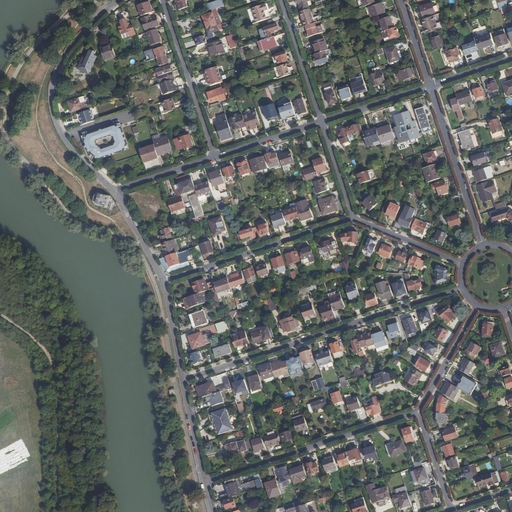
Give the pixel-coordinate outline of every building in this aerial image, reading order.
[(180,10),(189,7),(187,1),(190,0),(189,0),(176,0),(177,3),(178,3),(179,5),(178,5),(180,10)] [(223,0),(220,0),(207,4),(209,11),(215,9),(225,6),(223,0)] [(298,0),(299,3),(302,12),(310,9),(307,2),(311,0),(298,0)] [(499,0),(502,8),(509,6),(506,0),(499,0)] [(138,6),(142,16),(150,13),(154,12),(150,1),(138,6)] [(433,1),(430,2),(421,5),(424,15),(436,11),(433,1)] [(257,23),(267,19),(265,11),(268,9),(266,3),(252,8),(257,23)] [(369,8),(371,14),(372,17),(385,13),(382,4),(369,8)] [(303,20),(305,26),(307,26),(315,23),(310,9),(302,12),(301,12),(303,18),(304,20),(303,20)] [(461,17),(465,15),(467,15),(465,9),(459,11),(459,12),(460,16),(461,17)] [(151,16),(152,18),(158,16),(161,25),(162,24),(158,13),(156,11),(154,12),(150,13),(151,16)] [(207,27),(217,24),(214,13),(205,16),(205,17),(204,17),(207,27)] [(439,13),(435,15),(440,29),(444,27),(439,13)] [(425,23),(428,32),(440,29),(435,15),(423,18),(425,23)] [(151,16),(143,19),(147,29),(161,25),(158,16),(152,18),(151,16)] [(384,32),(394,29),(390,18),(380,21),(384,32)] [(124,25),(126,33),(135,30),(134,26),(132,27),(131,24),(129,25),(127,20),(122,21),(124,25)] [(318,34),(315,23),(307,26),(310,36),(318,34)] [(207,27),(207,28),(210,27),(212,33),(219,31),(217,24),(207,27)] [(277,24),(265,28),(268,37),(273,36),(272,34),(275,33),(274,31),(279,29),(277,24)] [(124,38),(136,34),(135,30),(126,33),(124,25),(121,26),(124,38)] [(384,32),(379,33),(381,40),(386,38),(387,41),(393,38),(399,36),(397,28),(394,29),(384,32)] [(158,29),(148,32),(152,45),(162,42),(158,29)] [(434,43),(435,48),(445,45),(442,33),(433,36),(435,43),(434,43)] [(492,33),(476,38),(480,48),(495,43),(492,33)] [(234,34),(228,36),(232,48),(238,46),(234,34)] [(205,35),(195,38),(198,46),(208,43),(205,35)] [(507,35),(497,38),(500,47),(509,44),(507,35)] [(276,41),(274,37),(262,41),(265,50),(272,47),(271,43),(276,41)] [(480,48),(476,38),(471,39),(472,43),(463,45),(466,53),(480,48)] [(314,44),(317,54),(325,51),(328,50),(325,40),(314,44)] [(210,53),(211,57),(225,53),(221,41),(209,45),(211,52),(210,53)] [(117,56),(114,45),(103,49),(106,60),(117,56)] [(159,57),(168,54),(165,47),(157,49),(159,57)] [(395,47),(387,50),(391,63),(400,60),(395,47)] [(462,53),(459,47),(445,52),(448,63),(461,58),(460,54),(462,53)] [(385,54),(383,48),(381,48),(376,50),(378,56),(385,54)] [(158,58),(155,49),(145,52),(147,56),(150,55),(152,60),(158,58)] [(86,57),(80,69),(90,74),(98,58),(96,56),(97,53),(91,50),(88,58),(86,57)] [(317,54),(315,54),(316,58),(314,59),(316,64),(325,61),(325,63),(329,61),(328,60),(325,51),(317,54)] [(277,56),(279,64),(288,61),(287,57),(288,56),(286,52),(277,55),(277,56)] [(171,62),(168,54),(159,57),(162,65),(171,62)] [(288,67),(287,64),(278,67),(280,73),(281,78),(290,75),(289,70),(288,70),(288,68),(288,67)] [(158,69),(160,76),(174,71),(171,65),(164,68),(163,67),(158,69)] [(218,66),(205,71),(210,86),(223,81),(218,66)] [(411,72),(414,71),(412,68),(397,73),(400,82),(413,77),(412,75),(411,72)] [(160,76),(162,83),(167,81),(167,80),(176,77),(174,71),(160,76)] [(373,87),(386,82),(383,72),(375,74),(370,76),(373,87)] [(350,80),(355,95),(367,91),(363,76),(350,80)] [(162,83),(163,87),(165,94),(179,89),(178,85),(176,86),(175,86),(174,84),(175,84),(174,79),(167,81),(162,83)] [(502,93),(501,88),(499,89),(497,82),(489,85),(491,91),(494,90),(496,95),(502,93)] [(332,86),(325,89),(330,105),(337,102),(332,86)] [(79,95),(77,87),(69,90),(71,97),(79,95)] [(486,95),(483,87),(475,90),(478,98),(486,95)] [(221,101),(227,99),(223,88),(209,93),(212,102),(220,100),(220,101),(221,101)] [(352,98),(349,88),(339,91),(342,101),(352,98)] [(475,100),(472,91),(458,95),(459,97),(461,105),(475,100)] [(86,96),(72,101),(75,111),(92,105),(90,98),(89,98),(88,97),(86,97),(86,96)] [(461,105),(459,97),(452,99),(456,111),(458,111),(461,120),(466,118),(461,105)] [(177,109),(175,105),(175,106),(173,99),(163,102),(164,105),(162,105),(161,107),(163,114),(167,113),(177,109)] [(308,112),(303,99),(295,101),(300,115),(308,112)] [(291,103),(278,107),(283,120),(295,115),(291,103)] [(274,105),(263,108),(267,120),(278,117),(274,105)] [(82,112),(86,123),(97,120),(94,108),(82,112)] [(424,108),(415,111),(422,130),(430,127),(424,108)] [(247,126),(249,130),(254,129),(253,127),(257,126),(261,124),(256,111),(244,115),(247,126)] [(409,112),(402,115),(410,140),(415,138),(420,137),(415,122),(413,123),(409,112)] [(243,127),(247,126),(244,115),(243,114),(230,118),(235,131),(243,128),(243,127)] [(222,141),(233,137),(226,115),(220,117),(221,123),(217,124),(222,141)] [(397,132),(393,133),(395,139),(395,141),(399,139),(400,143),(404,142),(410,140),(402,115),(394,117),(397,127),(395,128),(397,132)] [(504,130),(500,117),(490,121),(495,134),(504,130)] [(122,122),(84,135),(88,147),(100,158),(130,148),(123,127),(125,126),(124,123),(122,124),(122,122)] [(356,125),(346,128),(346,129),(349,136),(361,132),(359,126),(357,127),(356,125)] [(377,129),(380,140),(381,143),(395,139),(393,133),(390,125),(377,129)] [(376,128),(362,133),(367,146),(374,144),(374,142),(380,140),(377,129),(376,128)] [(349,136),(346,129),(342,130),(342,132),(338,133),(341,140),(342,140),(344,147),(351,144),(349,136)] [(471,129),(461,133),(465,144),(466,143),(468,149),(477,146),(471,129)] [(175,154),(171,141),(170,139),(169,134),(162,137),(156,139),(154,139),(155,144),(156,145),(160,157),(160,158),(161,159),(169,156),(174,154),(175,154)] [(194,145),(191,135),(186,136),(185,134),(181,135),(181,138),(175,140),(179,150),(194,145)] [(141,150),(142,154),(145,162),(152,159),(155,159),(160,157),(156,145),(141,150)] [(291,152),(280,156),(284,167),(294,163),(291,152)] [(434,152),(424,155),(427,164),(437,161),(434,152)] [(489,161),(486,152),(474,156),(477,165),(489,161)] [(272,154),(267,156),(270,165),(280,161),(277,153),(272,155),(272,154)] [(250,161),(254,173),(268,169),(264,156),(250,161)] [(318,178),(320,177),(318,173),(326,170),(322,157),(312,160),(315,167),(318,177),(318,178)] [(247,160),(241,162),(242,164),(238,165),(242,175),(252,172),(247,160)] [(440,178),(435,164),(423,168),(428,183),(435,180),(440,178)] [(109,172),(107,166),(101,168),(108,174),(109,172)] [(234,166),(224,169),(227,178),(237,175),(234,166)] [(318,177),(315,167),(301,172),(304,181),(318,177)] [(475,172),(478,182),(488,179),(484,168),(475,172)] [(226,183),(222,170),(211,173),(215,186),(226,183)] [(361,173),(358,175),(361,184),(371,181),(368,171),(361,173)] [(191,180),(190,174),(178,178),(180,184),(180,183),(191,180)] [(447,190),(443,177),(440,178),(435,180),(436,184),(433,185),(434,188),(437,187),(439,193),(447,190)] [(201,216),(206,215),(202,204),(199,196),(199,194),(189,197),(188,193),(197,189),(196,186),(194,179),(191,180),(180,183),(184,194),(183,194),(184,196),(188,210),(191,220),(194,219),(197,218),(201,216)] [(326,187),(327,186),(325,179),(315,182),(318,189),(315,190),(317,194),(319,193),(319,194),(328,191),(326,187)] [(213,192),(210,181),(196,186),(197,189),(199,194),(199,196),(202,204),(209,201),(206,194),(213,192)] [(498,190),(494,181),(479,185),(485,201),(494,198),(492,192),(498,190)] [(368,192),(361,198),(364,202),(363,203),(371,211),(378,204),(368,192)] [(338,210),(332,193),(323,196),(324,200),(321,201),(325,214),(332,211),(338,210)] [(98,205),(109,207),(111,196),(101,194),(98,205)] [(174,215),(188,210),(184,196),(180,197),(181,200),(171,204),(174,215)] [(313,217),(307,200),(296,204),(297,208),(298,209),(300,218),(302,221),(313,217)] [(333,213),(332,211),(325,214),(321,201),(319,202),(324,216),(333,213)] [(219,210),(226,208),(229,207),(228,202),(221,204),(220,203),(217,204),(219,210)] [(400,207),(391,203),(386,214),(391,216),(396,218),(400,207)] [(300,218),(298,209),(297,208),(284,212),(287,221),(291,220),(300,218)] [(511,209),(511,208),(493,214),(495,221),(509,216),(511,219),(511,209)] [(415,212),(406,209),(399,224),(409,228),(413,219),(412,219),(415,212)] [(283,226),(287,225),(284,213),(272,217),(276,228),(279,227),(280,228),(283,227),(283,226)] [(441,221),(445,225),(450,223),(451,226),(461,223),(458,215),(441,221)] [(224,217),(213,221),(217,235),(224,233),(223,232),(228,230),(224,217)] [(428,225),(419,221),(415,231),(424,234),(427,227),(428,225)] [(260,227),(263,235),(270,233),(269,232),(267,225),(260,227)] [(170,227),(162,229),(164,235),(162,235),(163,238),(165,237),(165,238),(169,237),(169,238),(173,236),(170,227)] [(242,232),(244,239),(247,238),(247,237),(251,236),(252,239),(257,238),(255,234),(253,229),(246,232),(245,231),(242,232)] [(446,234),(439,231),(435,239),(442,242),(446,234)] [(344,234),(340,235),(345,249),(349,246),(349,242),(358,242),(358,233),(349,233),(349,234),(344,234)] [(181,252),(176,239),(172,240),(176,252),(176,254),(181,252)] [(162,244),(166,255),(176,252),(172,240),(162,244)] [(331,251),(333,256),(340,254),(338,249),(339,249),(337,241),(333,242),(333,240),(327,242),(326,241),(322,242),(321,243),(320,245),(321,249),(323,248),(325,253),(331,251)] [(366,248),(373,251),(374,251),(377,243),(370,240),(366,248)] [(212,241),(202,244),(205,255),(206,254),(211,253),(215,251),(212,241)] [(392,249),(383,245),(379,254),(388,259),(392,249)] [(172,272),(192,266),(189,257),(190,256),(194,255),(192,248),(181,252),(176,254),(167,256),(161,258),(161,259),(167,271),(172,272)] [(301,260),(303,265),(315,261),(311,248),(301,251),(304,259),(301,260)] [(297,252),(287,255),(290,264),(296,262),(299,261),(297,252)] [(407,255),(399,252),(396,260),(404,263),(407,255)] [(415,258),(411,256),(408,264),(412,266),(421,270),(424,262),(420,261),(420,260),(415,257),(415,258)] [(282,257),(272,260),(276,271),(279,270),(280,273),(286,271),(284,266),(285,266),(282,257)] [(340,264),(344,275),(352,272),(349,262),(340,264)] [(256,267),(259,277),(269,273),(266,263),(256,267)] [(257,280),(257,278),(253,266),(245,268),(245,270),(242,271),(243,275),(245,282),(248,281),(249,283),(257,280)] [(446,277),(446,274),(448,271),(437,266),(434,271),(437,273),(437,279),(434,279),(435,285),(447,281),(446,277)] [(232,277),(229,278),(232,288),(246,283),(245,282),(243,275),(237,277),(235,275),(232,276),(232,277)] [(232,288),(229,278),(222,281),(225,291),(232,288)] [(214,283),(214,281),(209,283),(209,284),(206,285),(205,280),(199,282),(199,281),(193,283),(197,294),(203,292),(207,291),(213,289),(216,288),(214,283)] [(225,291),(222,281),(214,283),(216,288),(218,293),(225,291)] [(382,300),(393,296),(390,286),(387,287),(386,282),(385,281),(377,284),(382,300)] [(408,283),(410,292),(420,289),(419,287),(421,286),(420,281),(413,283),(413,281),(408,283)] [(398,283),(393,284),(396,296),(407,293),(404,282),(398,284),(398,283)] [(350,301),(361,298),(356,283),(345,287),(350,301)] [(275,286),(266,290),(268,296),(277,292),(275,286)] [(297,296),(311,291),(309,286),(295,291),(297,296)] [(210,301),(207,291),(203,292),(197,294),(195,295),(187,297),(191,308),(210,301)] [(329,298),(330,300),(333,311),(338,310),(344,307),(340,294),(337,295),(329,298)] [(369,307),(379,304),(375,294),(365,297),(369,307)] [(191,308),(187,297),(183,299),(186,309),(191,308)] [(268,304),(270,311),(276,309),(273,298),(267,300),(268,304)] [(328,319),(335,316),(334,313),(333,311),(330,300),(325,302),(326,306),(319,308),(323,320),(328,319)] [(301,307),(306,322),(317,319),(312,304),(301,307)] [(441,307),(435,309),(437,317),(440,316),(448,325),(458,315),(452,309),(450,310),(448,307),(444,310),(441,307)] [(205,310),(192,314),(196,327),(209,323),(205,310)] [(230,313),(231,317),(235,316),(236,320),(241,319),(239,310),(230,313)] [(430,310),(420,314),(423,324),(433,320),(431,316),(430,310)] [(413,318),(404,321),(409,334),(417,331),(413,318)] [(291,319),(281,322),(284,332),(288,330),(288,332),(297,329),(296,326),(299,325),(297,319),(292,321),(291,319)] [(227,321),(217,324),(220,334),(230,330),(227,321)] [(398,323),(390,326),(392,334),(401,331),(398,323)] [(488,325),(484,325),(483,338),(492,338),(492,336),(493,335),(493,325),(488,325)] [(264,340),(272,338),(268,327),(261,330),(261,331),(264,340)] [(442,343),(448,332),(440,328),(434,338),(442,343)] [(232,337),(233,341),(235,347),(244,344),(249,342),(246,331),(240,333),(241,335),(232,337)] [(254,343),(264,340),(261,331),(252,334),(254,343)] [(198,341),(200,347),(209,344),(205,332),(193,336),(195,342),(198,341)] [(371,332),(364,334),(367,344),(368,345),(375,343),(372,335),(371,332)] [(375,334),(372,335),(375,343),(376,347),(388,344),(386,339),(387,339),(386,336),(385,337),(384,332),(379,334),(380,335),(376,336),(376,335),(375,334)] [(357,336),(360,346),(367,344),(364,334),(364,333),(357,336)] [(363,351),(362,351),(361,351),(357,338),(351,340),(356,354),(359,353),(360,356),(365,354),(364,350),(363,351)] [(397,357),(404,351),(409,347),(407,341),(394,351),(397,357)] [(334,354),(341,351),(338,342),(330,345),(334,354)] [(438,348),(429,343),(425,351),(434,356),(438,348)] [(467,350),(464,354),(474,359),(475,356),(477,356),(481,348),(472,343),(469,348),(468,351),(467,350)] [(501,344),(491,347),(494,358),(505,355),(501,344)] [(229,345),(215,350),(217,357),(232,353),(229,345)] [(416,355),(417,352),(409,347),(404,351),(406,353),(407,351),(416,355)] [(311,350),(301,354),(302,358),(304,357),(305,360),(303,360),(305,366),(309,365),(308,363),(315,361),(311,350)] [(198,352),(189,355),(190,359),(191,362),(190,363),(191,365),(193,365),(202,362),(198,352)] [(321,354),(316,356),(320,367),(334,362),(330,352),(325,353),(321,354)] [(300,357),(288,361),(292,374),(298,372),(297,369),(303,367),(300,357)] [(431,364),(421,358),(416,367),(426,373),(431,364)] [(472,377),(478,366),(465,358),(462,363),(464,364),(461,371),(470,376),(472,377)] [(285,376),(291,374),(287,361),(281,363),(280,361),(272,364),(275,375),(276,376),(284,374),(285,376)] [(261,368),(265,379),(275,375),(272,364),(272,363),(264,365),(264,367),(261,368)] [(356,374),(358,377),(367,374),(365,369),(361,371),(359,365),(353,367),(355,374),(356,374)] [(502,378),(511,374),(511,371),(511,372),(509,367),(500,370),(502,375),(501,376),(502,378)] [(421,378),(423,374),(413,368),(406,381),(415,386),(420,377),(421,378)] [(377,388),(388,384),(384,373),(373,376),(377,388)] [(261,389),(264,388),(259,375),(250,378),(254,391),(261,389)] [(477,384),(463,375),(456,387),(471,395),(477,384)] [(231,388),(232,387),(229,378),(224,380),(225,385),(220,387),(221,391),(229,389),(231,388)] [(316,391),(324,388),(327,388),(324,378),(312,382),(316,391)] [(244,380),(234,384),(238,395),(248,392),(244,380)] [(199,388),(202,397),(207,396),(218,392),(216,388),(214,382),(208,384),(208,385),(199,388)] [(454,400),(460,389),(447,383),(442,393),(454,400)] [(218,392),(207,396),(208,401),(211,400),(213,406),(225,402),(221,391),(218,392)] [(335,403),(343,401),(340,391),(332,394),(335,403)] [(361,407),(357,396),(352,398),(351,394),(347,395),(345,395),(346,400),(350,411),(361,407)] [(438,404),(437,413),(445,414),(447,402),(448,400),(441,396),(439,399),(439,404),(438,404)] [(300,403),(298,397),(292,399),(293,401),(294,401),(296,405),(300,403)] [(373,415),(382,412),(377,397),(373,399),(374,403),(366,405),(369,414),(373,413),(373,415)] [(246,414),(241,399),(236,400),(237,402),(241,416),(246,414)] [(320,401),(311,404),(311,405),(308,405),(310,412),(314,411),(314,412),(318,410),(319,412),(325,410),(323,404),(321,405),(320,401)] [(226,409),(212,414),(214,421),(212,422),(213,425),(215,424),(218,435),(233,430),(226,409)] [(262,409),(256,411),(258,417),(264,415),(262,409)] [(446,419),(447,414),(445,414),(437,413),(436,420),(437,420),(437,423),(438,423),(445,424),(447,424),(448,419),(446,419)] [(309,428),(305,418),(304,414),(293,418),(298,432),(309,428)] [(411,428),(403,431),(407,443),(414,440),(411,428)] [(454,428),(443,432),(442,432),(446,442),(457,438),(455,432),(454,428)] [(291,430),(281,433),(284,442),(293,438),(291,430)] [(271,446),(282,443),(279,433),(265,437),(267,446),(270,445),(271,446)] [(262,438),(252,441),(256,453),(260,452),(259,450),(265,448),(262,438)] [(246,449),(246,447),(244,441),(243,439),(225,445),(228,455),(229,454),(246,449)] [(402,441),(392,444),(395,455),(406,452),(402,441)] [(444,448),(445,452),(447,457),(455,454),(452,445),(444,448)] [(375,446),(364,450),(367,459),(374,457),(375,461),(379,459),(375,446)] [(359,448),(347,452),(350,461),(356,459),(357,461),(363,459),(359,448)] [(341,467),(351,464),(350,461),(347,452),(337,455),(341,467)] [(338,469),(334,457),(327,459),(323,461),(326,470),(327,473),(338,469)] [(455,457),(447,460),(451,470),(459,468),(455,457)] [(313,462),(308,464),(311,475),(320,472),(317,463),(314,465),(313,462)] [(477,473),(474,464),(462,468),(463,473),(465,473),(466,477),(468,481),(473,479),(472,475),(477,473)] [(304,465),(290,470),(294,483),(302,480),(301,478),(307,476),(304,465)] [(279,474),(281,480),(282,481),(288,479),(291,478),(289,471),(288,472),(287,467),(278,469),(280,474),(279,474)] [(424,468),(415,471),(418,482),(428,479),(424,468)] [(222,496),(223,500),(261,488),(264,487),(259,472),(257,473),(258,476),(257,476),(258,480),(249,483),(246,484),(243,476),(227,482),(230,492),(221,495),(222,496)] [(499,482),(496,472),(478,478),(477,478),(480,487),(489,484),(490,486),(499,483),(499,482)] [(278,482),(277,480),(267,483),(272,499),(282,495),(282,494),(278,482)] [(281,480),(278,482),(282,494),(286,493),(284,486),(283,487),(282,481),(281,480)] [(230,492),(227,482),(218,485),(221,495),(230,492)] [(382,491),(385,498),(390,496),(387,487),(377,490),(375,484),(367,486),(369,493),(370,492),(371,495),(382,491)] [(402,508),(411,505),(408,494),(406,487),(397,490),(398,495),(400,499),(402,506),(402,508)] [(434,501),(429,487),(421,489),(426,504),(434,501)] [(385,499),(385,498),(382,491),(371,495),(373,503),(385,499)] [(368,511),(365,501),(364,497),(355,500),(356,503),(352,505),(354,511),(368,511)] [(234,498),(222,502),(225,509),(237,506),(234,498)] [(300,502),(286,506),(287,510),(297,507),(301,505),(300,502)]
